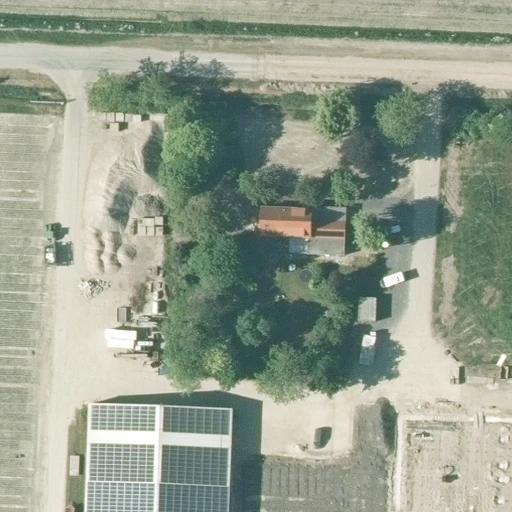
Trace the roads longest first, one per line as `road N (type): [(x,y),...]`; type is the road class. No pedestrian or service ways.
road 1 (unclassified): [(511,82),(0,62)]
road 2 (unknown): [(57,511),(78,65)]
